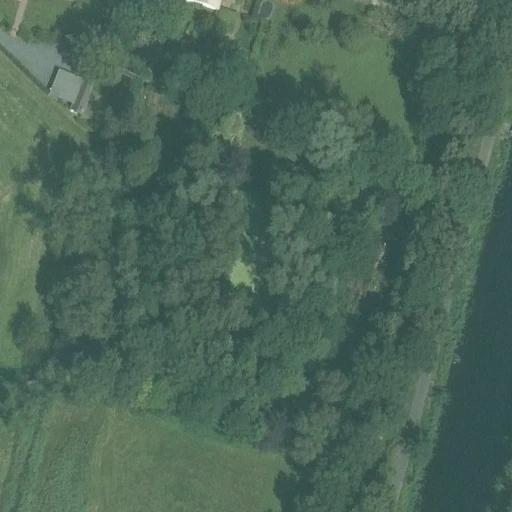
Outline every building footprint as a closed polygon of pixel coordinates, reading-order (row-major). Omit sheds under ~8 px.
[(216,12),(219,0),(177,0),(178,1),(216,12)] [(69,113),(80,117),(90,94),(79,89),(69,113)] [(395,273),(387,296),(400,300),(408,278),(395,273)] [(383,305),(376,328),(388,332),(395,308),(383,305)] [(335,468),(345,437),(325,430),(314,461),(335,468)]
